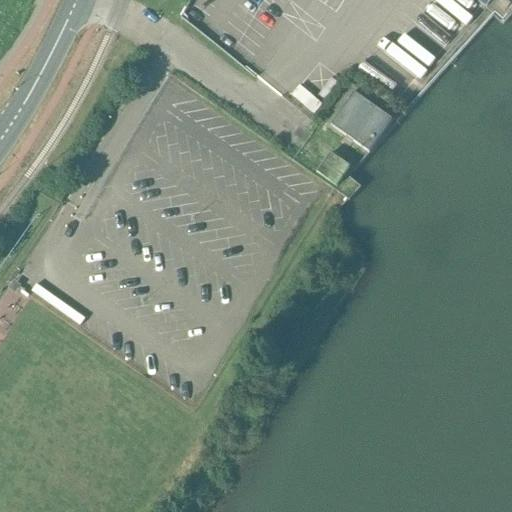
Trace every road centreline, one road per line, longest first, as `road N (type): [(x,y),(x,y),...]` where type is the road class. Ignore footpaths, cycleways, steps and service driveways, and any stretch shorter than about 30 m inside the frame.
road 1 (motorway): [(193,0),(333,106),(511,270)]
road 2 (motorway): [(271,0),(511,211)]
road 3 (motorway): [(511,151),(345,0)]
road 4 (secondary): [(0,139),(43,77),(76,0)]
road 5 (motorway): [(511,91),(415,0)]
